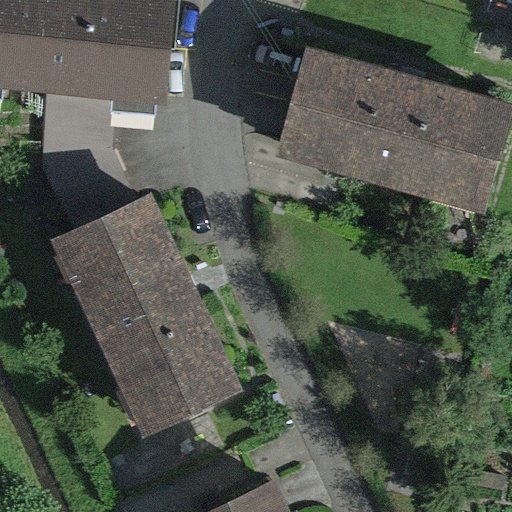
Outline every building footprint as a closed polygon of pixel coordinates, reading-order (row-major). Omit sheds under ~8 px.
[(165,0),(0,0),(0,76),(158,89),(165,0)] [(490,206),(511,121),(511,96),(307,44),(304,55),(291,104),(279,152),(490,206)] [(52,162),(80,159),(76,122),(48,126),(52,162)] [(148,204),(63,243),(146,425),(232,386),(148,204)] [(181,511),(294,511),(273,465),(179,508),(181,511)]
